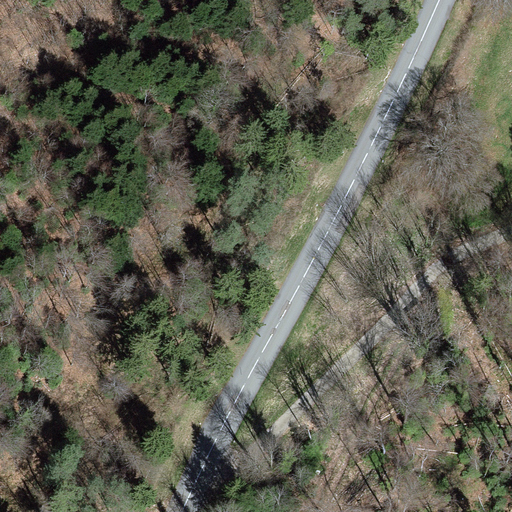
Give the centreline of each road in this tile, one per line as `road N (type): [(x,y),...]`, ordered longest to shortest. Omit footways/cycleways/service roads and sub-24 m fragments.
road 1 (secondary): [(182,511),(438,0)]
road 2 (unclassified): [(511,230),(449,260),(252,455),(182,511)]
